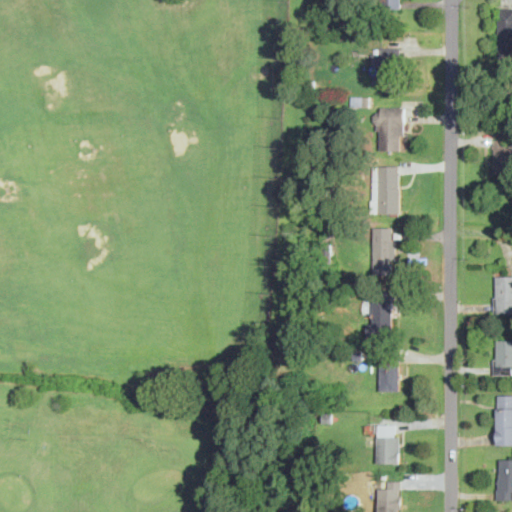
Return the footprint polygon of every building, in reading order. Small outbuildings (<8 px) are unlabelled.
[(382,0),(382,10),(402,10),(402,0),(382,0)] [(511,6),(499,6),(500,58),(511,58),(511,6)] [(374,82),(401,82),(401,46),(373,46),(373,68),(374,68),(374,82)] [(378,105),(378,149),(406,149),(406,105),(378,105)] [(495,173),(511,173),(511,141),(495,141),(495,173)] [(379,164),(379,212),(401,212),(401,164),(379,164)] [(375,273),(396,273),(396,226),(375,226),(375,273)] [(511,311),(511,274),(497,274),(496,311),(511,311)] [(369,321),(369,335),(394,335),(394,293),(374,293),(374,321),(369,321)] [(511,373),(511,338),(496,338),(496,373),(511,373)] [(382,389),(401,389),(401,356),(382,356),(382,389)] [(511,393),(498,393),(498,443),(511,443),(511,393)] [(401,423),(378,423),(378,462),(400,462),(401,423)] [(511,457),(499,457),(499,499),(511,499),(511,457)] [(381,511),(403,511),(403,482),(381,482),(381,511)]
